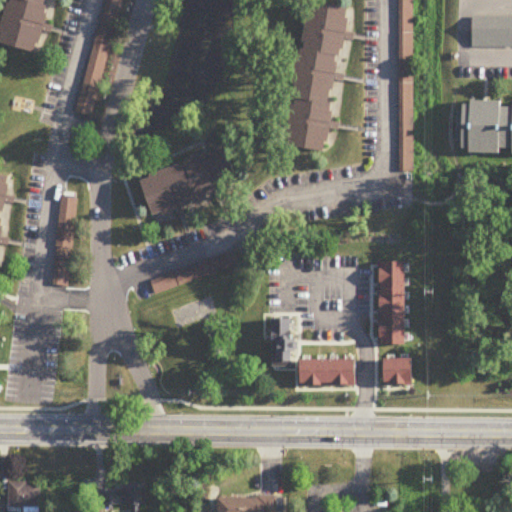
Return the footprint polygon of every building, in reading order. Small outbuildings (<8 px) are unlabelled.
[(0,24),(7,0),(52,0),(52,1),(55,3),(50,23),(54,23),(52,31),(48,29),(42,55),(0,39),(0,24)] [(107,0),(78,115),(94,119),(123,0),(107,0)] [(319,0),(313,0),(290,140),(334,151),(337,129),(341,129),(341,120),(334,117),(338,79),(345,80),(346,72),(342,71),(349,37),(354,38),(355,30),(351,29),(354,6),(319,0)] [(399,0),(400,173),(414,173),(413,0),(399,0)] [(473,49),(511,49),(511,18),(473,19),(473,49)] [(457,107),(462,107),(462,101),(469,101),(468,95),(511,96),(511,148),(468,149),(463,145),(462,138),(455,137),(457,107)] [(147,179),(226,146),(243,177),(225,190),(227,195),(216,199),(213,195),(189,205),(192,212),(178,216),(168,215),(167,210),(157,212),(147,179)] [(0,171),(13,174),(12,193),(17,192),(17,202),(11,202),(6,234),(11,234),(10,244),(6,243),(1,268),(0,267),(0,171)] [(69,288),(78,200),(62,198),(53,287),(69,288)] [(403,260),(403,343),(380,343),(380,260),(403,260)] [(300,301),(301,283),(284,282),(283,300),(300,301)] [(274,364),(297,364),(297,321),(275,321),(274,364)] [(382,358),(410,357),(410,384),(383,385),(382,358)] [(299,359),(354,358),(354,385),(299,385),(299,359)] [(42,509),(42,483),(10,484),(10,509),(42,509)] [(131,506),(130,511),(143,511),(143,486),(124,486),(124,491),(106,491),(106,506),(131,506)] [(282,511),(283,498),(220,498),(220,511),(282,511)]
